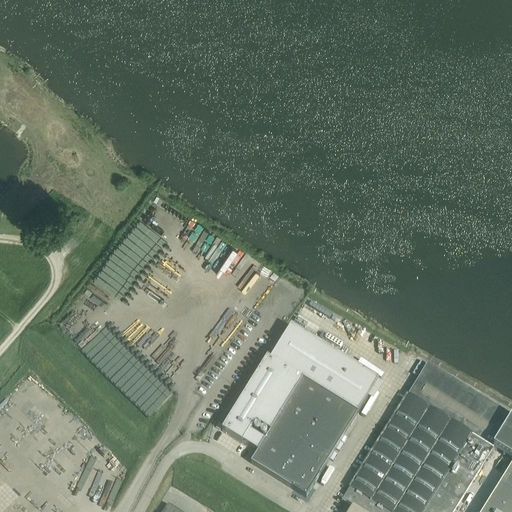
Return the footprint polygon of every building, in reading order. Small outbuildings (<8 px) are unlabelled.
[(328,322),(335,312),(329,308),(322,318),(328,322)] [(267,359),(222,432),(257,454),(251,464),(306,498),(357,415),(378,382),(291,328),(270,361),(267,359)] [(408,351),(401,364),(407,367),(414,354),(408,351)] [(414,368),(419,359),(416,356),(410,365),(414,368)] [(395,511),(469,392),(427,366),(408,397),(407,396),(341,501),(352,508),(349,511),(395,511)] [(511,419),(469,392),(395,511),(454,511),(493,450),(511,419)] [(511,511),(511,418),(511,419),(493,450),(511,461),(511,466),(483,511),(511,511)]
